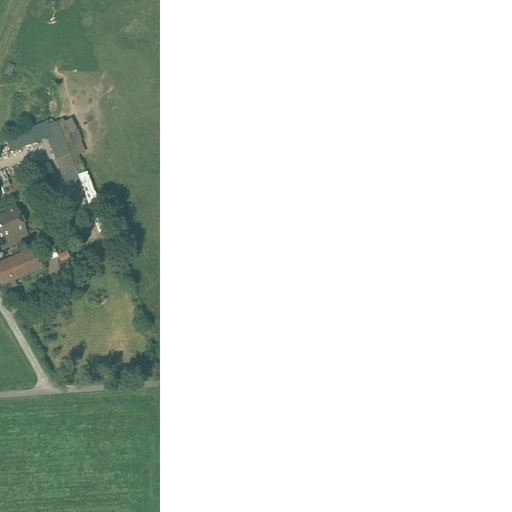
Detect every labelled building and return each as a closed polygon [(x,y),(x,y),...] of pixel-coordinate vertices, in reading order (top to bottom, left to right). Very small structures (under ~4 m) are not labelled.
[(76,170),(63,175),(65,182),(85,174),(62,119),(56,121),(76,170)] [(60,190),(49,194),(52,202),(63,197),(60,190)] [(14,206),(0,211),(0,249),(10,246),(7,238),(16,234),(11,222),(19,219),(21,218),(20,217),(19,217),(14,206)] [(17,234),(19,239),(26,236),(19,219),(11,222),(16,234),(17,234)] [(16,234),(7,238),(10,246),(20,242),(19,239),(17,234),(16,234)] [(32,249),(0,262),(0,280),(2,285),(41,269),(32,249)]
